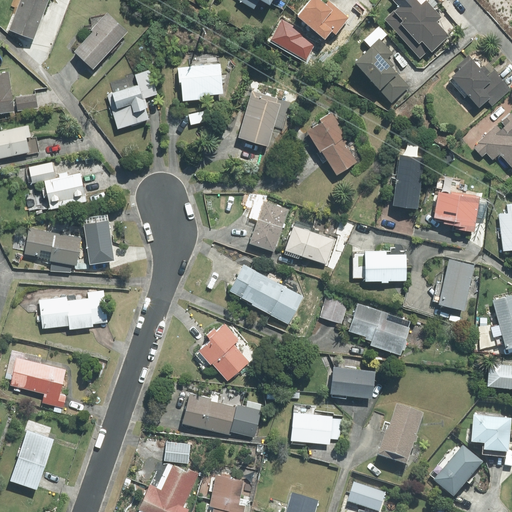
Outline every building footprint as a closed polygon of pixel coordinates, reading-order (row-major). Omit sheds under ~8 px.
[(22,0),(12,27),(31,35),(45,0),(22,0)] [(236,0),(236,1),(252,10),(257,2),(266,6),(269,0),(236,0)] [(297,32),(314,49),(330,31),(333,34),(348,18),(327,0),(323,5),(316,0),(308,0),(294,16),(304,25),(297,32)] [(419,59),(427,51),(429,53),(448,36),(445,34),(435,22),(440,18),(426,2),(427,0),(392,0),(398,6),(383,19),(419,59)] [(105,12),(89,31),(91,32),(72,53),(91,70),(126,31),(105,12)] [(351,64),(377,91),(377,90),(390,103),(407,87),(394,74),(398,70),(387,59),(392,54),(377,38),(351,64)] [(479,68),(476,64),(475,65),(468,57),(457,68),(448,77),(465,95),(476,109),(488,97),(481,89),(488,82),(484,77),(488,73),(481,66),(479,68)] [(179,83),(180,102),(201,100),(200,96),(221,94),(219,64),(175,68),(177,83),(179,83)] [(0,114),(36,111),(34,92),(13,95),(11,74),(0,75),(0,114)] [(146,121),(143,109),(146,108),(144,100),(158,96),(153,78),(129,85),(130,88),(118,91),(118,88),(112,90),(113,93),(107,94),(116,130),(146,121)] [(500,78),(484,92),(495,103),(510,89),(500,78)] [(280,98),(250,90),(237,139),(267,147),(280,98)] [(499,154),(511,168),(511,118),(511,119),(504,110),(492,121),(494,123),(475,140),(493,160),(499,154)] [(206,112),(187,115),(189,125),(208,122),(206,112)] [(346,140),(330,116),(306,132),(336,176),(356,162),(343,142),(346,140)] [(0,130),(0,159),(30,154),(27,138),(31,138),(28,125),(0,130)] [(422,158),(396,155),(390,205),(416,208),(422,158)] [(54,178),(51,162),(27,167),(31,185),(24,186),(29,213),(85,202),(79,172),(65,175),(65,172),(57,173),(57,178),(54,178)] [(433,221),(439,222),(439,224),(452,226),(452,230),(472,232),(476,196),(436,191),(433,221)] [(288,208),(261,199),(246,242),(273,251),(288,208)] [(511,204),(504,205),(505,216),(497,216),(500,251),(511,250),(511,204)] [(108,220),(81,223),(86,264),(113,261),(108,220)] [(74,267),(80,238),(69,236),(70,228),(48,224),(46,232),(27,228),(22,257),(37,260),(39,252),(50,254),(49,262),(74,267)] [(334,240),(292,226),(283,252),(325,267),(334,240)] [(405,255),(383,255),(383,251),(360,251),(360,255),(354,255),(354,269),(363,269),(363,282),(380,282),(380,284),(386,284),(386,281),(405,281),(405,255)] [(473,265),(447,259),(436,306),(462,311),(473,265)] [(262,276),(241,264),(226,292),(286,325),(302,298),(278,285),(281,279),(265,270),(262,276)] [(36,315),(37,321),(40,320),(41,329),(67,326),(67,331),(91,328),(90,324),(108,322),(105,289),(87,291),(88,300),(68,302),(68,297),(38,300),(40,315),(36,315)] [(348,302),(326,294),(318,318),(340,326),(348,302)] [(511,294),(492,299),(503,350),(511,347),(511,294)] [(357,306),(349,334),(370,341),(368,346),(400,356),(410,322),(357,306)] [(195,351),(196,352),(194,354),(206,367),(208,365),(209,365),(210,364),(227,381),(248,361),(233,345),(238,339),(223,324),(195,351)] [(15,360),(10,387),(12,388),(11,391),(20,393),(21,390),(42,394),(39,404),(63,409),(66,395),(60,394),(65,370),(15,360)] [(485,387),(511,388),(511,366),(486,365),(485,387)] [(330,398),(344,399),(344,396),(371,399),(374,371),(330,366),(327,394),(330,394),(330,398)] [(252,437),(258,413),(198,397),(187,394),(179,423),(227,436),(228,431),(252,437)] [(423,416),(394,406),(375,459),(404,470),(423,416)] [(328,444),(328,440),(341,440),(342,419),(330,419),(330,416),(291,414),(289,442),(328,444)] [(472,417),(471,429),(467,429),(465,444),(470,444),(470,446),(482,447),(482,454),(507,456),(510,421),(472,417)] [(54,431),(28,423),(10,481),(35,489),(54,431)] [(191,442),(165,441),(163,461),(189,463),(191,442)] [(433,481),(430,484),(451,501),(482,465),(462,447),(449,462),(446,459),(430,478),(433,481)] [(181,511),(197,475),(168,463),(159,487),(148,486),(138,511),(139,511),(181,511)] [(239,511),(245,480),(213,475),(207,511),(239,511)] [(379,511),(386,493),(353,482),(346,503),(370,511),(379,511)] [(316,511),(319,505),(290,495),(284,511),(316,511)]
